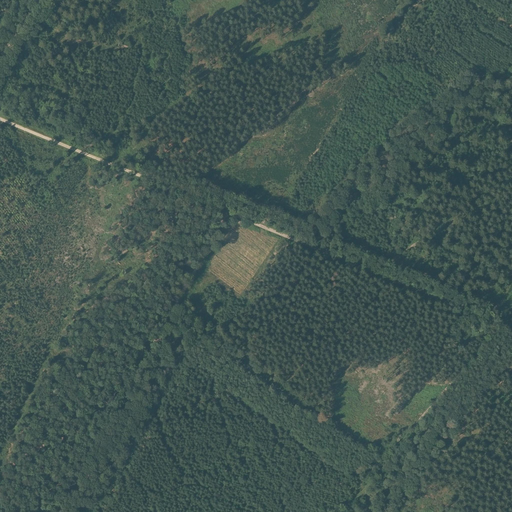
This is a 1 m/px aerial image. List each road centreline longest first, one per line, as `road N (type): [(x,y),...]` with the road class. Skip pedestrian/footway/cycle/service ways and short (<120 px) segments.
road 1 (track): [(474,315),(0,118)]
road 2 (track): [(57,511),(225,211)]
road 3 (track): [(511,64),(356,198),(317,250)]
road 4 (track): [(511,174),(372,273)]
road 5 (track): [(474,315),(481,336),(475,354),(413,427)]
